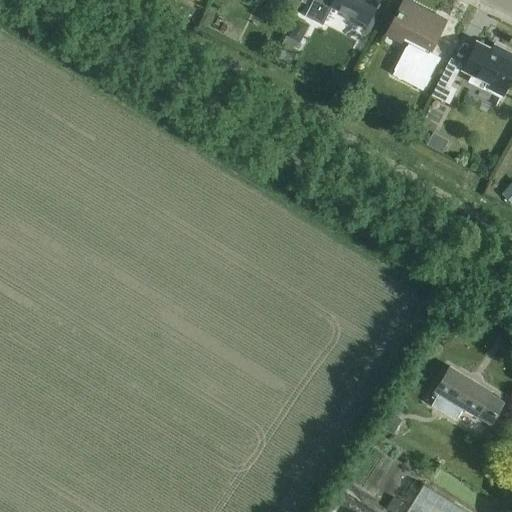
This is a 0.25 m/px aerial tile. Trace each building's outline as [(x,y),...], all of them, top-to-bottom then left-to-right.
[(312,0),(304,15),(322,25),(333,4),(366,21),(375,3),(377,4),(379,0),(312,0)] [(391,73),(421,89),(438,57),(428,51),(445,20),(406,0),(403,0),(389,27),(410,38),(391,73)] [(511,53),(504,49),(501,54),(477,42),(464,68),(488,80),(485,86),(501,94),(511,73),(511,53)] [(437,84),(448,90),(461,64),(450,58),(437,84)] [(511,203),(511,182),(502,194),(511,203)] [(476,418),(490,426),(503,403),(490,395),(491,393),(449,367),(434,391),(439,394),(433,404),(457,419),(463,410),(476,418)] [(386,430),(399,427),(396,414),(383,417),(386,430)] [(468,511),(424,484),(406,511),(468,511)]
